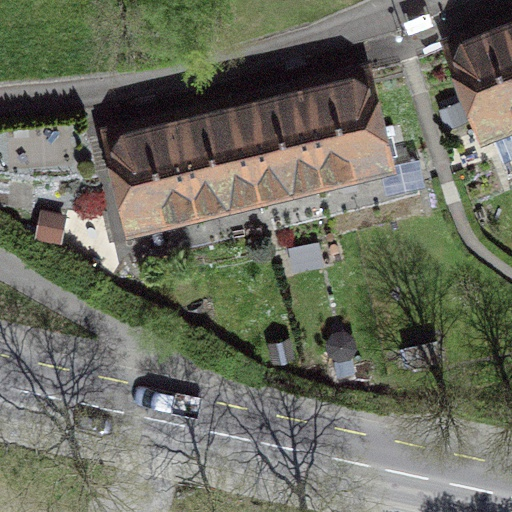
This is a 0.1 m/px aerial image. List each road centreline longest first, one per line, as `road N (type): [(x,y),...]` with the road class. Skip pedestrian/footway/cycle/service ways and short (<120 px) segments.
road 1 (residential): [(0,110),(139,103),(244,78),(475,0)]
road 2 (residential): [(0,273),(304,450)]
road 3 (primary): [(0,385),(304,450)]
road 4 (primary): [(304,450),(511,496)]
